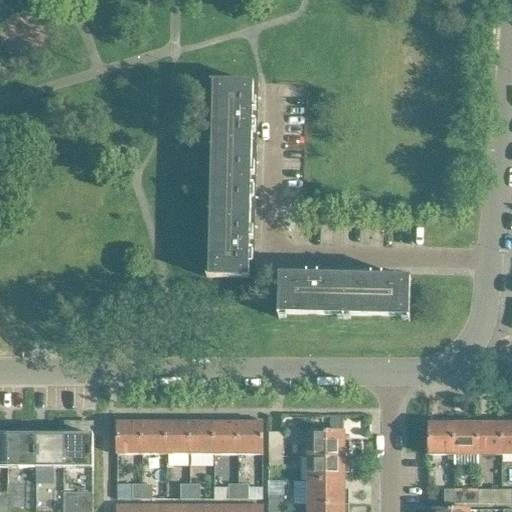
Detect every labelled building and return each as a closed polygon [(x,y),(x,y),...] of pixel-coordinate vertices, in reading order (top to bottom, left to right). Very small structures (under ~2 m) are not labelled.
[(495,34),(487,33),(486,50),(493,50),(495,34)] [(258,149),(259,84),(211,83),(211,84),(216,84),(214,148),(209,148),(209,149),(258,149)] [(256,215),(258,149),(209,149),(209,150),(214,150),(213,212),(208,212),(208,213),(256,215)] [(254,280),(256,215),(208,213),(208,214),(213,214),(211,277),(206,277),(206,279),(254,280)] [(344,321),(346,274),(281,273),(280,320),(282,320),(282,316),(343,317),(343,321),(344,321)] [(409,322),(410,275),(346,274),(344,321),(345,317),(407,318),(407,322),(409,322)] [(263,457),(264,424),(262,424),(262,421),(247,420),(247,425),(239,425),(239,457),(263,457)] [(143,457),(143,424),(135,424),(135,421),(119,421),(119,424),(118,424),(118,457),(143,457)] [(167,457),(167,421),(151,421),(151,424),(143,424),(143,457),(167,457)] [(190,457),(190,424),(182,424),(182,421),(167,421),(167,457),(190,457)] [(213,457),(213,421),(199,421),(199,424),(190,424),(190,457),(213,457)] [(239,457),(239,425),(231,424),(228,424),(228,421),(213,421),(213,457),(239,457)] [(455,458),(455,421),(439,421),(439,425),(429,425),(430,442),(426,442),(426,457),(429,457),(429,458),(455,458)] [(479,458),(479,425),(470,425),(470,421),(455,421),(455,458),(456,458),(456,468),(478,467),(478,458),(479,458)] [(503,458),(503,421),(487,421),(487,425),(479,425),(479,458),(503,458)] [(511,457),(511,421),(503,421),(503,458),(511,457)] [(308,434),(308,457),(348,458),(349,442),(344,442),(344,434),(322,434),(322,431),(309,431),(309,434),(308,434)] [(283,435),(270,435),(269,434),(269,457),(283,457),(283,435)] [(0,511),(8,511),(9,437),(0,437),(0,511)] [(36,511),(37,437),(9,437),(8,511),(36,511)] [(64,511),(65,437),(37,437),(36,511),(64,511)] [(92,511),(93,438),(65,437),(64,511),(92,511)] [(283,469),(283,457),(269,457),(269,469),(283,469)] [(348,473),(348,458),(308,457),(307,482),(345,482),(345,473),(348,473)] [(511,487),(511,479),(477,480),(477,487),(511,487)] [(344,489),(345,482),(307,482),(307,505),(348,505),(348,489),(344,489)] [(143,500),(143,486),(133,486),(133,500),(143,500)] [(153,486),(143,486),(143,500),(153,500),(153,486)] [(190,501),(190,486),(181,486),(181,501),(190,501)] [(200,501),(200,486),(190,486),(190,501),(200,501)] [(239,501),(239,486),(229,486),(229,501),(239,501)] [(249,486),(239,486),(239,501),(248,501),(249,486)] [(511,490),(503,491),(503,505),(511,505),(511,490)] [(455,505),(455,491),(445,491),(445,505),(455,505)] [(479,505),(479,491),(455,491),(455,505),(479,505)] [(503,505),(503,491),(479,491),(479,505),(503,505)] [(269,496),(269,505),(283,505),(283,496),(269,496)]
